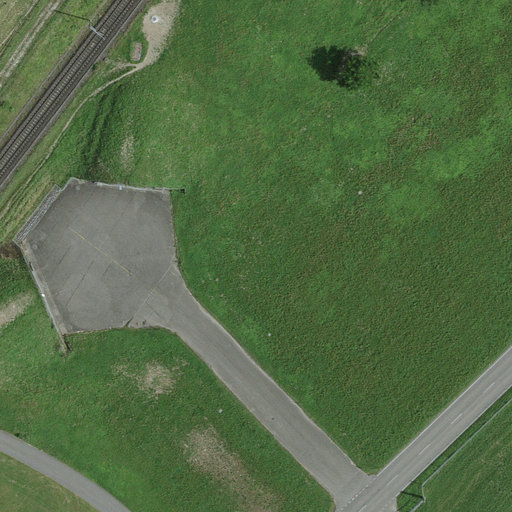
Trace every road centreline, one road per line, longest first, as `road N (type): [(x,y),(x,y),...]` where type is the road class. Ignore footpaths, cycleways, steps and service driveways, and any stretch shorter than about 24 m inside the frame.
road 1 (unknown): [(368,502),(85,224)]
road 2 (secondary): [(358,511),(511,366)]
road 3 (unclassified): [(0,441),(27,449),(123,511)]
